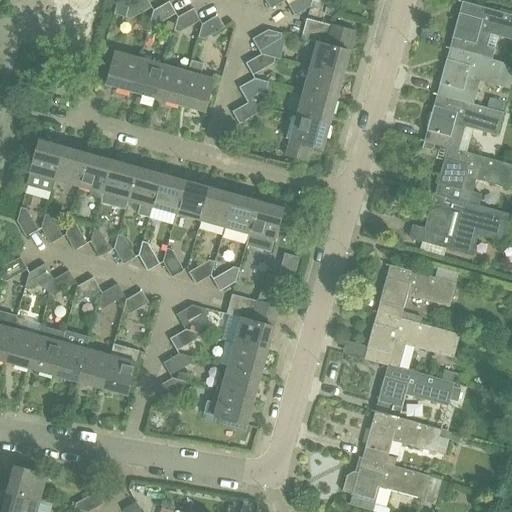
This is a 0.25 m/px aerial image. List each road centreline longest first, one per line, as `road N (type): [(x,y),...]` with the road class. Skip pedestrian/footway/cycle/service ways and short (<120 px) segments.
road 1 (residential): [(350,195),(49,115)]
road 2 (residential): [(350,195),(274,470)]
road 3 (residential): [(274,470),(249,473),(0,431)]
road 4 (residential): [(404,0),(350,195)]
